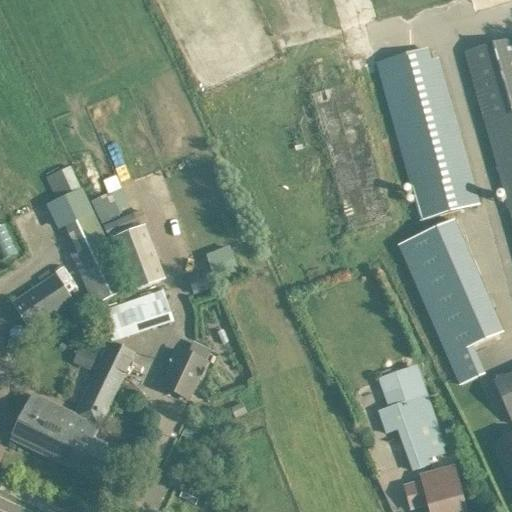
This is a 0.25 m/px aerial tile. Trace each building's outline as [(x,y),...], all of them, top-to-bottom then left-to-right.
[(511,40),(466,53),(511,213),(511,40)] [(429,52),(366,69),(409,224),(478,205),(441,69),(435,71),(429,52)] [(100,197),(92,201),(103,225),(111,221),(100,197)] [(431,229),(453,222),(451,213),(428,221),(431,229)] [(66,227),(78,253),(71,256),(95,306),(130,289),(93,214),(66,227)] [(138,226),(133,214),(104,227),(109,239),(138,226)] [(135,292),(166,280),(146,227),(114,240),(135,292)] [(230,250),(206,259),(216,286),(241,277),(230,250)] [(73,302),(58,278),(15,306),(30,330),(73,302)] [(102,312),(112,343),(174,323),(163,291),(102,312)] [(491,303),(435,328),(449,359),(466,351),(474,348),(497,337),(490,322),(498,318),(491,303)] [(181,351),(163,388),(189,400),(206,364),(199,360),(204,349),(193,344),(188,355),(181,351)] [(80,346),(73,364),(92,371),(98,353),(80,346)] [(87,446),(75,471),(109,487),(125,454),(95,440),(122,383),(119,381),(131,356),(110,346),(99,371),(98,371),(76,416),(76,417),(89,423),(80,442),(87,446)] [(391,410),(379,414),(386,435),(398,430),(401,437),(411,466),(414,472),(428,467),(432,465),(430,461),(448,455),(437,421),(428,398),(417,367),(402,372),(380,381),(391,410)] [(511,374),(494,383),(511,419),(511,418),(511,374)] [(11,440),(75,471),(87,446),(80,442),(89,423),(76,417),(76,416),(33,395),(11,440)] [(511,435),(493,444),(511,486),(511,435)] [(421,481),(405,486),(407,492),(412,510),(430,505),(432,511),(465,511),(463,500),(454,469),(437,474),(421,478),(421,481)] [(190,497),(186,504),(195,508),(199,501),(190,497)]
